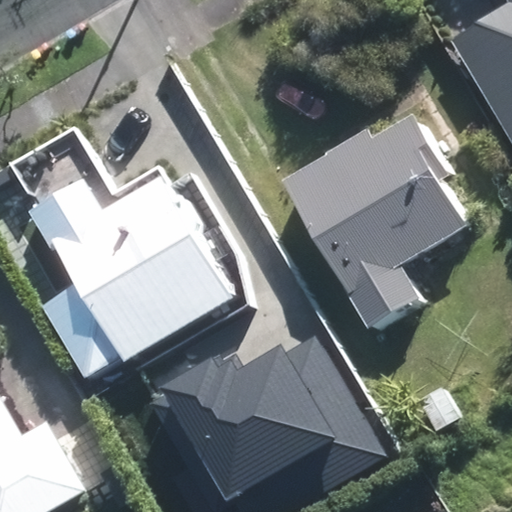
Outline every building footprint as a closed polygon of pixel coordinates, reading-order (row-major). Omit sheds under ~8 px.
[(511,0),(507,0),(509,4),(475,24),(511,86),(511,0)] [(284,180),(370,325),(422,295),(404,265),(471,225),(441,176),(450,170),(415,110),(375,135),(372,127),(284,180)] [(58,244),(125,358),(234,292),(163,171),(103,207),(81,169),(27,202),(53,247),(58,244)] [(240,393),(303,497),(385,448),(322,344),(240,393)] [(0,511),(72,511),(0,390),(0,511)]
